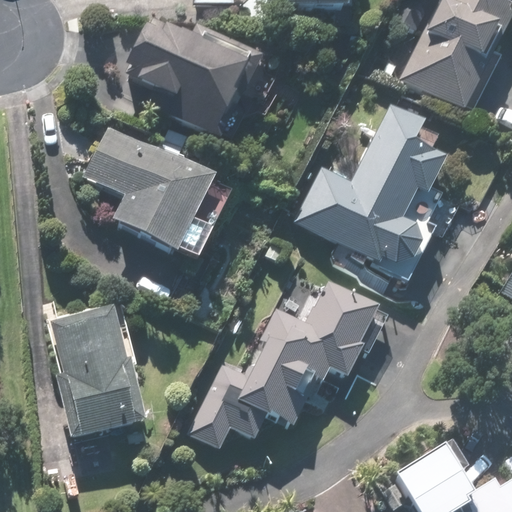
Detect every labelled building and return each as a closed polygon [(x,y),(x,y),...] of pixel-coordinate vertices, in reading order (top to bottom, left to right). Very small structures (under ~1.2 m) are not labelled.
[(238,0),(196,0),(197,8),(238,9),(238,0)] [(273,0),(274,9),(357,12),(357,0),(273,0)] [(511,0),(445,0),(402,83),(468,117),(511,31),(511,0)] [(156,90),(148,109),(234,145),(271,59),(202,30),(197,40),(157,23),(132,80),(156,90)] [(432,129),(394,110),(356,187),(325,171),(298,224),(386,269),(389,262),(402,269),(420,263),(429,246),(422,229),(409,223),(424,193),(435,198),(454,161),(423,146),(432,129)] [(227,182),(112,129),(88,181),(131,201),(119,225),(191,258),(227,182)] [(273,416),(300,430),(332,371),(352,382),(370,348),(366,346),(385,310),(334,283),(311,326),(283,311),(265,344),(274,348),(264,367),(256,363),(248,378),(225,367),(189,435),(223,453),(235,431),(259,443),(273,416)] [(62,381),(78,444),(154,425),(125,307),(56,324),(70,379),(62,381)] [(511,511),(511,461),(508,464),(511,471),(511,483),(505,488),(501,481),(480,493),(470,474),(476,471),(460,443),(403,476),(423,511),(511,511)]
